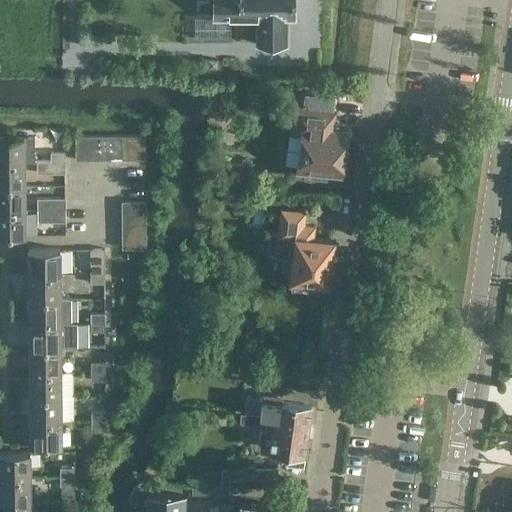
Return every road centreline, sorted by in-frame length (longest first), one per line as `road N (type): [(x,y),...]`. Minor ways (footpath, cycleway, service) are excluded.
road 1 (residential): [(321,511),(389,0)]
road 2 (secondary): [(447,511),(511,88)]
